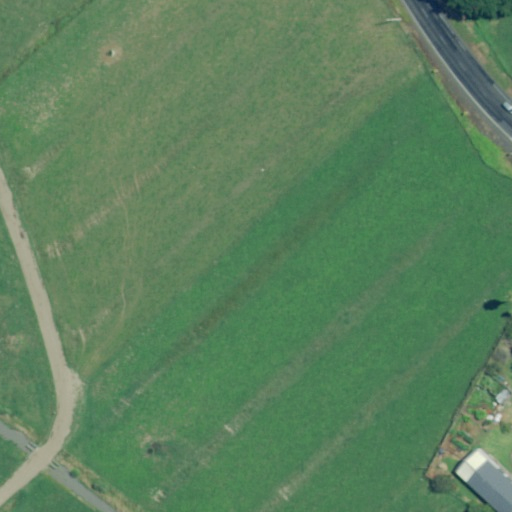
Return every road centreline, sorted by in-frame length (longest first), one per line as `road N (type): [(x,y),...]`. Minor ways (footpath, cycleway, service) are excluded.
road 1 (track): [(0,200),(65,403),(51,445),(0,495)]
road 2 (primary): [(418,0),(511,116)]
